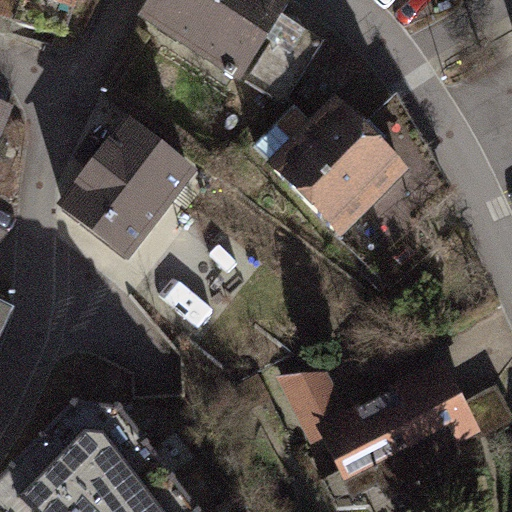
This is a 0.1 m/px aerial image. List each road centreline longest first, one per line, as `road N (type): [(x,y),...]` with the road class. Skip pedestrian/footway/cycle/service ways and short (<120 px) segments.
road 1 (residential): [(0,405),(37,306),(41,197),(79,91)]
road 2 (residential): [(511,263),(455,136),(402,56),(341,0)]
